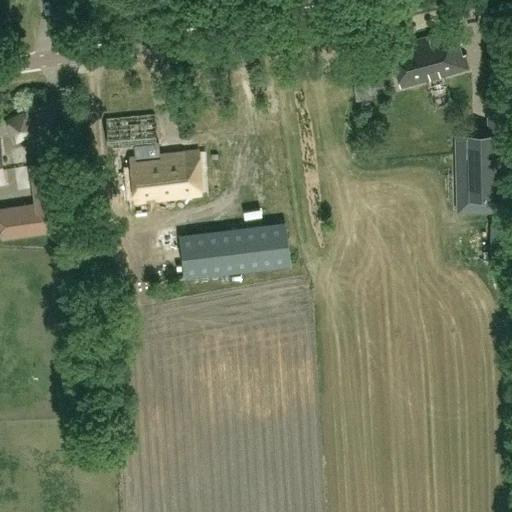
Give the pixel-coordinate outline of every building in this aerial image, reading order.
[(457,28),(391,46),(401,85),(468,67),(464,54),(454,54),(452,46),(461,42),(457,28)] [(278,84),(237,91),(240,107),(264,103),(266,113),(283,109),(278,84)] [(153,114),(106,119),(109,146),(129,144),(135,202),(202,194),(197,151),(161,155),(159,141),(156,141),(153,114)] [(474,134),(456,134),(457,195),(458,208),(506,207),(511,206),(511,137),(505,137),(504,133),(487,133),(487,137),(474,137),(474,134)] [(3,208),(0,208),(0,236),(7,236),(72,226),(63,161),(31,165),(36,203),(3,208)] [(285,220),(178,234),(184,278),(290,265),(285,220)] [(133,293),(145,293),(142,233),(130,234),(133,293)]
